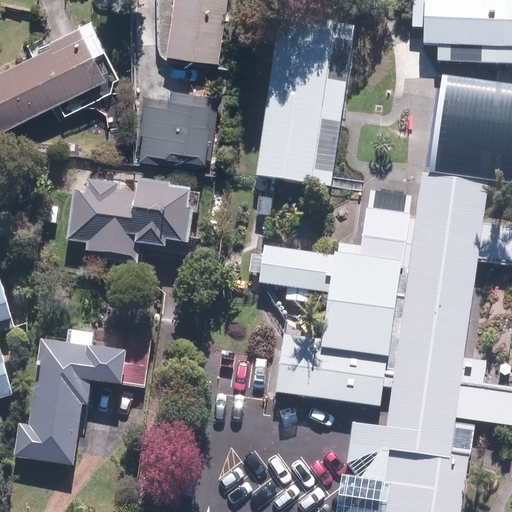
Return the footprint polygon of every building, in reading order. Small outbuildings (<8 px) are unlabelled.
[(175,0),(167,55),(219,62),(228,0),(175,0)] [(426,27),(426,41),(511,44),(511,0),(414,0),(413,26),(426,27)] [(0,67),(0,126),(104,77),(91,50),(105,45),(91,16),(48,37),(51,43),(0,67)] [(257,178),(331,190),(342,118),(356,30),(281,18),(257,178)] [(511,86),(445,78),(431,174),(511,185),(511,86)] [(212,161),(219,97),(170,91),(169,101),(144,98),(137,157),(140,157),(139,163),(204,170),(205,160),(212,161)] [(390,480),(385,511),(461,511),(469,459),(451,456),(457,420),(511,427),(511,228),(484,224),(490,185),(423,175),(417,220),(413,219),(367,212),(360,259),(265,246),(260,285),(331,295),(329,306),(327,317),(324,343),(284,337),(276,393),(381,409),(385,388),(390,389),(393,390),(388,428),(387,428),(353,423),(350,442),(347,464),(356,476),(373,478),(390,480)] [(89,240),(87,250),(137,255),(137,250),(138,244),(168,246),(168,240),(190,242),(193,210),(190,210),(192,189),(170,186),(170,183),(140,179),(140,192),(118,190),(119,182),(90,179),(88,190),(73,188),(68,238),(89,240)] [(41,228),(56,230),(59,207),(44,206),(41,228)] [(0,399),(15,395),(0,340),(0,322),(13,318),(0,275),(0,399)] [(258,306),(207,303),(202,370),(253,373),(258,306)] [(21,424),(17,455),(75,463),(87,378),(145,386),(152,339),(96,330),(95,335),(70,331),(67,345),(42,341),(30,424),(21,424)]
